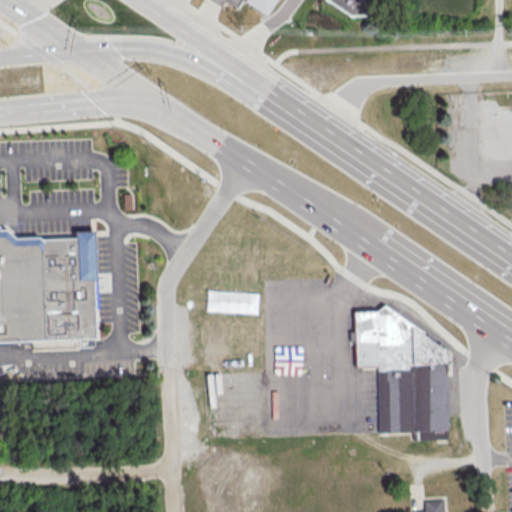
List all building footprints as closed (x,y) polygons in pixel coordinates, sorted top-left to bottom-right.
[(249,0),(268,14),(277,0),(249,0)] [(328,0),(351,14),(373,13),(372,0),(328,0)] [(0,229),(8,229),(17,236),(39,236),(42,238),(77,237),(76,230),(96,229),(98,279),(94,279),(97,337),(0,341),(0,229)] [(448,439),(413,440),(413,433),(379,434),(377,366),(355,367),(354,312),(377,311),(385,305),(446,351),(448,439)] [(422,499),(423,510),(411,510),(411,511),(442,511),(442,499),(422,499)]
